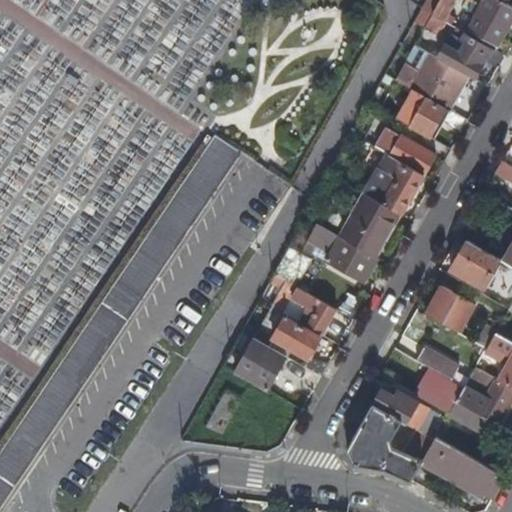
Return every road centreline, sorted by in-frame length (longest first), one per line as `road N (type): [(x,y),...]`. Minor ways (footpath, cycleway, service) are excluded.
road 1 (residential): [(511,90),(289,483)]
road 2 (residential): [(289,483),(188,469),(170,478),(148,511)]
road 3 (residential): [(410,511),(386,500),(289,483)]
